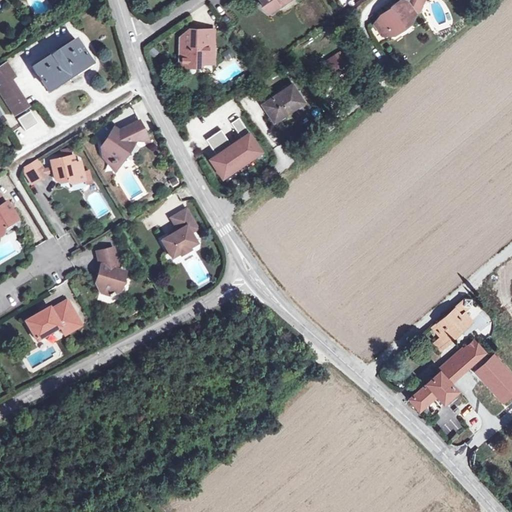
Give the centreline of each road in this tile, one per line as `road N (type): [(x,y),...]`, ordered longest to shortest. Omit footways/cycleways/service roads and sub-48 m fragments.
road 1 (residential): [(248,272),(500,511)]
road 2 (residential): [(0,407),(248,272)]
road 3 (residential): [(248,272),(141,82),(127,39)]
